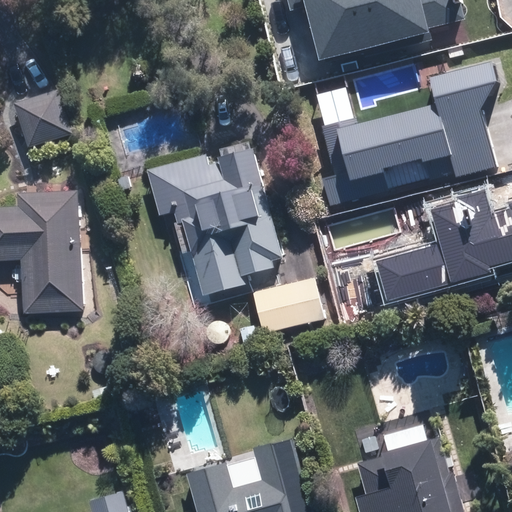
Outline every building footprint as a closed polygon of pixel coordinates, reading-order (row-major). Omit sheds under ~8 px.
[(287,0),(290,10),(305,8),(319,61),(429,32),(428,28),(465,19),(459,0),(287,0)] [(399,88),(398,89),(367,73),(342,123),(382,143),(379,149),(392,156),(395,150),(406,156),(403,163),(420,172),(423,164),(489,197),(511,154),(459,128),(462,121),(431,105),(431,104),(430,102),(430,101),(430,100),(429,99),(429,98),(428,97),(428,95),(427,94),(426,93),(425,92),(425,91),(424,91),(423,90),(422,89),(421,88),(420,88),(418,87),(417,87),(416,86),(415,86),(414,85),(412,85),(411,85),(410,85),(409,85),(407,85),(406,85),(405,86),(404,86),(402,86),(401,87),(400,87),(399,88)] [(62,89),(18,102),(31,147),(75,134),(62,89)] [(195,253),(207,297),(253,284),(250,275),(279,267),(277,262),(290,258),(256,140),(151,170),(165,218),(175,214),(187,255),(195,253)] [(425,183),(397,170),(389,187),(417,199),(425,183)] [(85,309),(82,190),(23,191),(23,204),(0,204),(0,260),(26,260),(27,311),(85,309)] [(504,233),(511,229),(511,200),(475,217),(490,248),(507,240),(504,233)] [(454,213),(451,213),(448,213),(445,214),(443,216),(441,218),(439,220),(438,222),(437,225),(436,228),(436,231),(437,233),(438,236),(439,238),(441,240),(444,242),(446,244),(449,245),(451,245),(454,245),(457,244),(460,243),(462,242),(464,240),(466,238),(467,235),(468,233),(469,230),(469,227),(468,224),(467,222),(466,219),(464,217),(462,215),(459,214),(456,213),(454,213)] [(316,275),(256,292),(268,334),(328,317),(316,275)] [(223,318),(221,318),(218,318),(215,319),(213,321),(211,322),(209,324),(207,327),(206,329),(205,332),(205,335),(205,337),(206,340),(208,343),(209,345),(211,347),(214,348),(216,349),(219,350),(222,350),(224,350),(227,349),(230,348),(232,346),(234,344),(235,342),(236,339),(237,336),(237,334),(237,331),(236,328),(235,326),(233,323),(231,322),(229,320),(226,319),(224,318),(223,318)] [(108,345),(105,345),(102,346),(100,347),(98,349),(96,351),(94,353),(93,356),(93,358),(92,361),(93,364),(93,366),(95,369),(96,371),(98,373),(101,375),(103,376),(106,376),(109,376),(111,376),(114,375),(116,374),(119,373),(121,371),(122,368),(123,366),(124,363),(124,360),(124,358),(123,355),(122,352),(120,350),(118,348),(116,347),(114,346),(111,345),(108,345)] [(462,511),(443,435),(430,439),(427,427),(387,437),(390,449),(359,457),(369,493),(358,496),(362,511),(462,511)] [(315,511),(296,439),(256,450),(265,482),(238,490),(231,462),(190,473),(200,511),(315,511)] [(131,511),(126,491),(96,499),(98,511),(131,511)]
